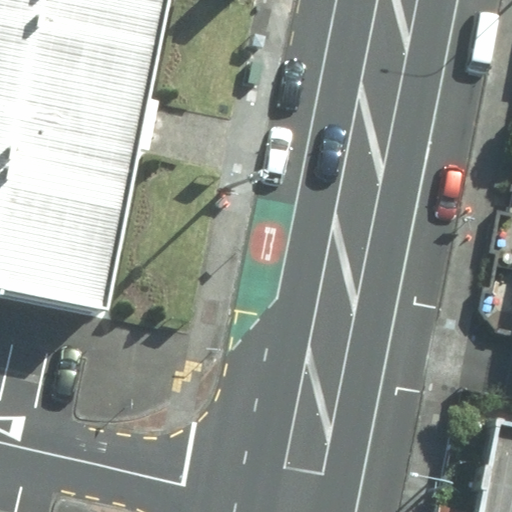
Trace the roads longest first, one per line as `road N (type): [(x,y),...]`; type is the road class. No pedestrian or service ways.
road 1 (primary): [(396,0),(297,506)]
road 2 (residential): [(0,439),(297,506)]
